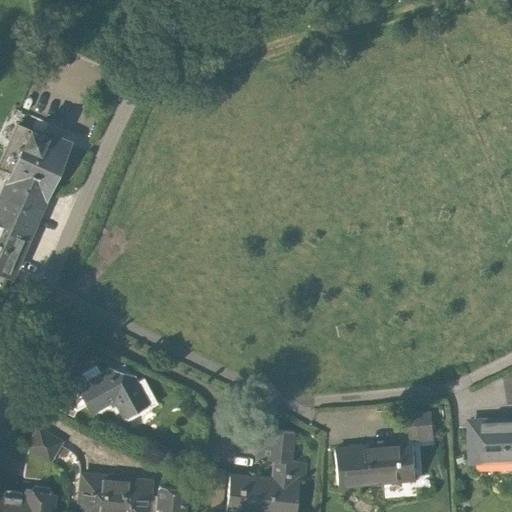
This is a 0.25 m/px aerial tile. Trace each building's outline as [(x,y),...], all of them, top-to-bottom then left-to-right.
[(0,155),(0,171),(8,175),(20,148),(61,166),(72,139),(10,112),(0,134),(0,141),(5,144),(0,155)] [(8,175),(0,191),(0,205),(36,221),(61,166),(20,148),(8,175)] [(0,271),(11,277),(36,221),(0,205),(0,271)] [(0,331),(18,293),(0,284),(0,331)] [(94,367),(52,389),(56,399),(52,407),(69,416),(73,409),(83,403),(75,386),(98,374),(94,367)] [(98,374),(75,386),(83,403),(88,412),(112,400),(123,421),(155,404),(142,378),(136,382),(133,376),(108,368),(98,374)] [(411,415),(412,439),(434,437),(433,414),(411,415)] [(511,416),(467,418),(469,461),(484,460),(483,454),(511,452),(511,416)] [(303,423),(268,418),(264,448),(282,450),(280,467),(239,462),(233,508),(253,510),(255,497),(301,502),(305,465),(314,467),(316,452),(300,451),(303,423)] [(49,459),(66,470),(80,464),(72,449),(68,450),(60,444),(63,441),(37,425),(24,445),(28,448),(24,477),(49,479),(49,459)] [(414,441),(335,447),(338,483),(416,477),(414,441)] [(151,481),(79,474),(75,511),(148,511),(150,497),(151,481)] [(154,497),(150,497),(148,511),(183,511),(185,487),(156,485),(154,497)] [(0,511),(52,511),(54,491),(23,487),(23,495),(0,492),(0,511)]
